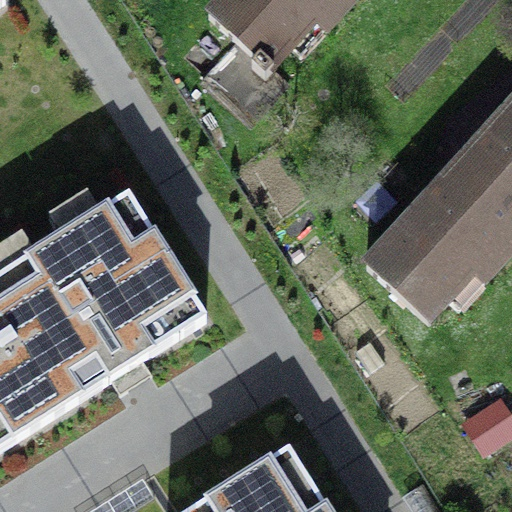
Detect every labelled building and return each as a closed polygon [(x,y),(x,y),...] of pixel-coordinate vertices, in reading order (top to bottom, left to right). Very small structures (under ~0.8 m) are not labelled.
[(355,0),(217,0),(207,11),(277,79),(355,0)] [(427,330),(511,239),(511,107),(361,269),(427,330)] [(127,374),(206,324),(129,201),(0,282),(0,348),(48,424),(127,374)] [(0,453),(48,424),(0,348),(0,453)] [(198,511),(325,511),(289,455),(198,511)]
